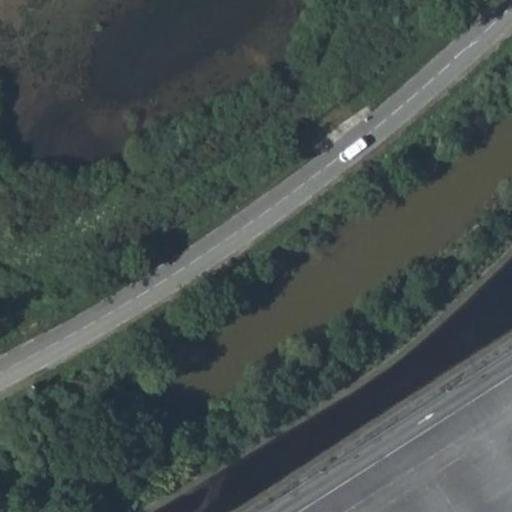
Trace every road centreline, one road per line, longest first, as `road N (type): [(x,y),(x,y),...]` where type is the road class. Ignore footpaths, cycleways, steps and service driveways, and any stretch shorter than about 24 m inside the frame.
road 1 (tertiary): [(0,372),(243,226),(410,96),(511,3)]
road 2 (unknown): [(511,360),(281,511)]
